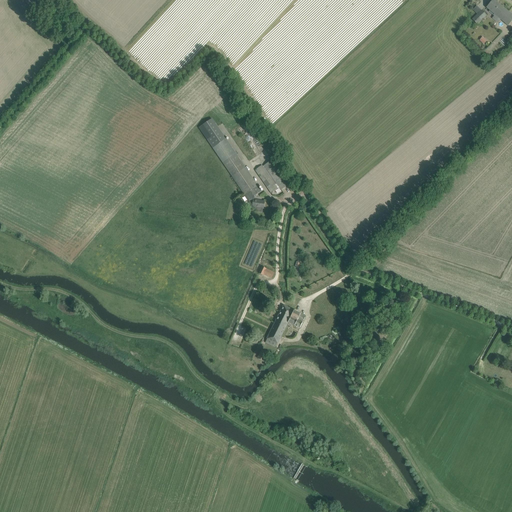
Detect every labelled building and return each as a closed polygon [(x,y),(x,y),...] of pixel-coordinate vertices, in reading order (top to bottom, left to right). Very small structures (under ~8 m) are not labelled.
[(511,15),(494,0),(492,0),(490,3),(486,8),(494,14),(493,15),(494,16),(492,18),(495,21),(498,18),(508,26),(511,20),(511,15)] [(471,19),(477,25),(486,16),(479,7),(475,11),(477,13),(471,19)] [(199,128),(213,148),(232,176),(244,195),(245,196),(253,207),(254,200),(254,196),(261,191),(257,186),(245,168),(226,139),(222,133),(218,126),(213,119),(212,119),(204,125),(199,128)] [(262,165),(255,170),(268,189),(271,193),(279,188),(281,190),(291,184),(292,183),(284,171),(281,173),(272,160),(268,163),(264,165),(262,166),(262,165)] [(253,207),(259,208),(264,208),(265,201),(254,200),(253,207)] [(262,267),(259,273),(264,275),(267,276),(270,271),(262,267)] [(289,323),(295,311),(284,306),(265,343),(275,347),(288,322),(289,323)] [(306,316),(295,311),(289,323),(300,328),(306,316)] [(260,359),(266,362),(269,355),(263,352),(260,359)]
